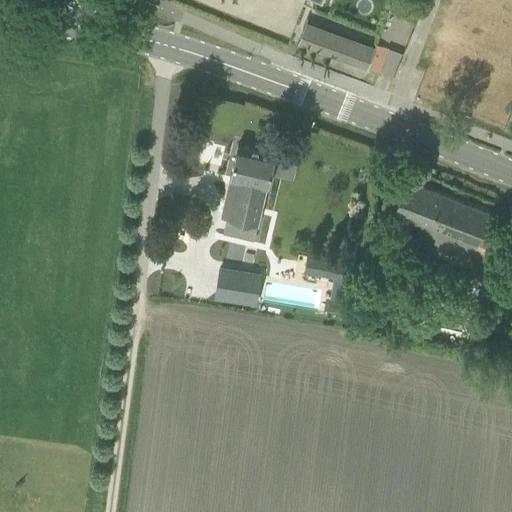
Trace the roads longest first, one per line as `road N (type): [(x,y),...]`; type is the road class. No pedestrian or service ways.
road 1 (secondary): [(511,175),(173,48),(0,17)]
road 2 (track): [(179,16),(110,511)]
